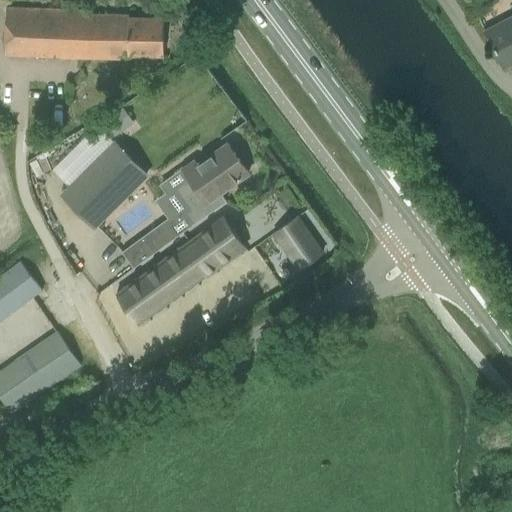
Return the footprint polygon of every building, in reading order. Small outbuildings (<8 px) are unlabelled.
[(125,54),(127,54),(162,55),(163,18),(128,16),(128,15),(85,13),(85,10),(6,7),(4,54),(125,58),(125,54)] [(511,15),(484,30),(503,68),(511,63),(511,15)] [(113,135),(132,122),(121,106),(102,119),(113,135)] [(115,143),(62,195),(93,226),(146,174),(115,143)] [(227,143),(211,155),(186,173),(188,177),(174,187),(188,207),(181,212),(190,224),(225,199),(221,193),(231,186),(230,185),(248,172),(227,143)] [(222,215),(115,292),(138,324),(244,247),(222,215)] [(297,216),(273,233),(299,269),(322,253),(297,216)] [(156,227),(121,251),(133,267),(167,243),(156,227)] [(0,276),(0,320),(32,297),(42,289),(21,261),(5,272),(0,276)] [(0,396),(11,412),(80,365),(58,332),(57,331),(56,330),(0,368),(0,396)]
